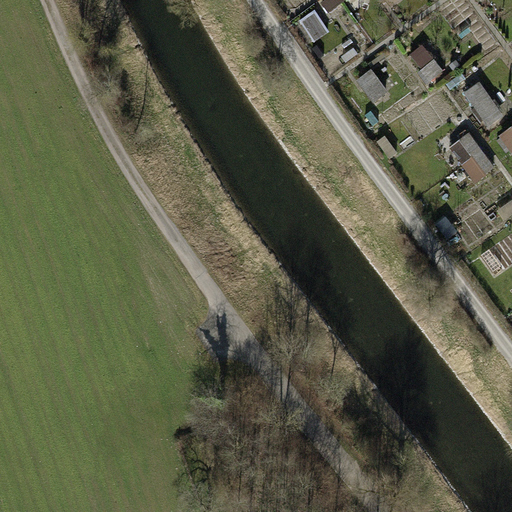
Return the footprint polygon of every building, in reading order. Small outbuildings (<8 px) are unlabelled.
[(319,10),(304,19),(317,41),(332,32),(319,10)] [(412,53),(430,81),(446,71),(427,43),(412,53)] [(362,79),(377,100),(390,91),(375,70),(362,79)] [(468,93),(489,127),(507,115),(486,82),(468,93)] [(511,150),(511,125),(501,133),(511,150)] [(450,148),(475,183),(498,167),(473,131),(450,148)]
